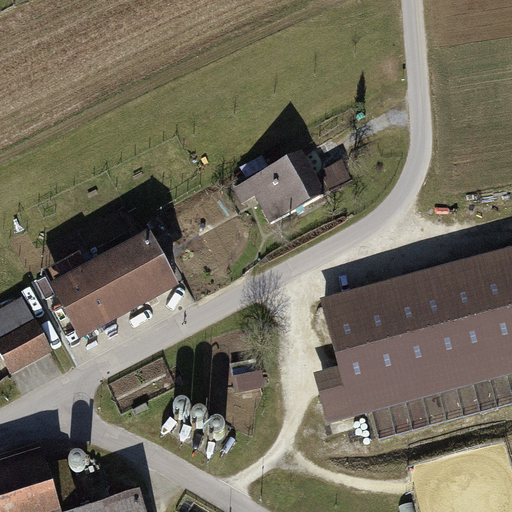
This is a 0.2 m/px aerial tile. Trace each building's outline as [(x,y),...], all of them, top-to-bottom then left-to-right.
[(309,155),(235,194),(243,210),(257,202),(272,230),(332,199),(330,194),(320,176),(309,155)] [(341,166),(320,176),(330,194),(350,184),(341,166)] [(155,237),(55,288),(83,343),(183,292),(155,237)] [(511,377),(511,251),(323,306),(342,373),(317,380),(331,429),(511,377)] [(37,324),(0,343),(0,352),(14,378),(55,357),(37,324)] [(0,511),(149,511),(145,495),(87,511),(63,511),(44,447),(0,459),(0,511)]
